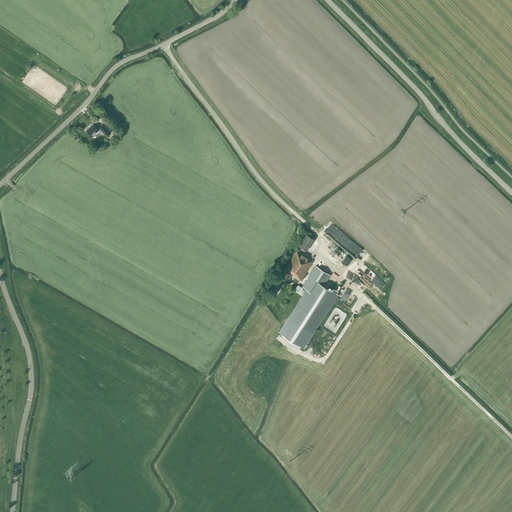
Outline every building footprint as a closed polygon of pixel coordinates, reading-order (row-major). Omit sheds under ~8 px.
[(107,119),(104,122),(110,129),(110,128),(113,130),(115,128),(113,126),(113,125),(112,124),(109,121),(107,119)] [(110,133),(102,124),(99,128),(97,129),(93,124),(86,131),(91,137),(98,130),(101,133),(102,132),(107,136),(110,133)] [(326,232),(349,249),(351,246),(355,241),(332,223),(326,232)] [(306,250),(313,238),(304,232),(297,244),(306,250)] [(302,277),(312,262),(308,259),(308,258),(297,251),(286,267),(287,268),(281,277),(286,280),(288,281),(292,275),(302,281),(304,278),(302,277)] [(386,284),(367,265),(362,271),(381,289),(386,284)] [(330,275),(316,266),(302,287),(308,291),(280,334),(304,349),(338,295),(336,294),(338,291),(334,288),(332,291),(323,285),(330,275)] [(339,292),(338,296),(342,298),(347,285),(342,283),(339,292)] [(280,286),(277,284),(269,296),(272,298),(280,286)] [(299,293),(302,288),(298,285),(294,291),(299,293)]
